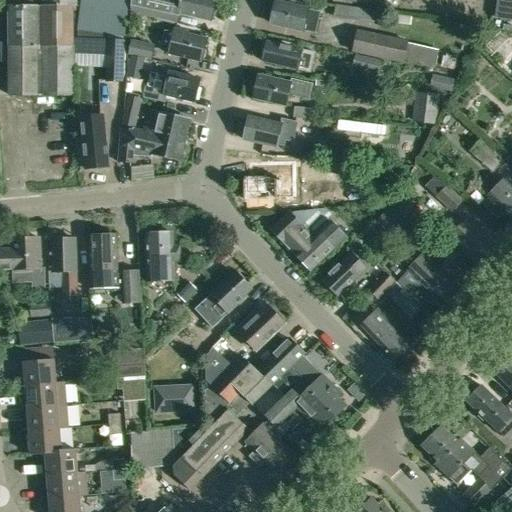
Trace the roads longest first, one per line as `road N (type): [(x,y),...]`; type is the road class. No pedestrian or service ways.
road 1 (residential): [(402,410),(202,191)]
road 2 (residential): [(0,207),(202,191)]
road 3 (residential): [(202,191),(247,0)]
road 4 (residential): [(402,410),(511,298)]
